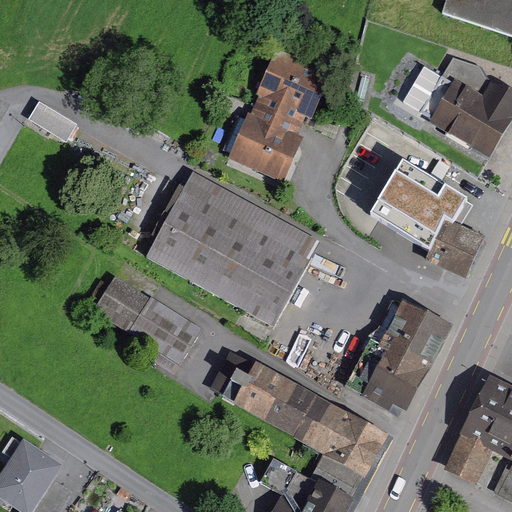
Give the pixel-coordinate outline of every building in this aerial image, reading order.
[(511,0),(451,0),(449,8),(511,29),(511,0)] [(337,75),(282,52),(239,156),(295,179),(337,75)] [(427,54),(406,90),(424,100),(445,65),(427,54)] [(511,126),(511,108),(461,81),(440,122),(498,153),(511,126)] [(458,220),(472,198),(410,161),(378,214),(432,247),(451,216),(458,220)] [(157,235),(164,238),(153,258),(280,325),(325,240),(198,173),(190,187),(184,184),(157,235)] [(491,236),(456,220),(436,263),(471,278),(491,236)] [(209,329),(134,286),(113,322),(188,365),(209,329)] [(409,406),(455,323),(412,299),(366,382),(409,406)] [(216,390),(331,452),(317,479),(279,458),(266,483),(287,494),(277,511),(350,511),(394,431),(238,348),(216,390)] [(511,452),(511,375),(493,368),(454,465),(500,484),(511,452)] [(57,469),(16,442),(0,464),(0,506),(8,511),(26,511),(58,511),(71,494),(50,480),(57,469)]
